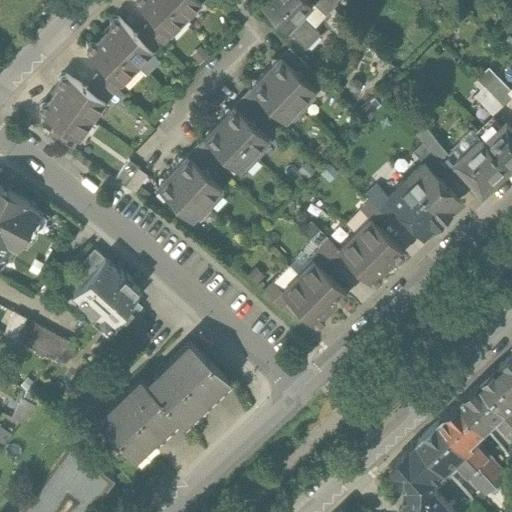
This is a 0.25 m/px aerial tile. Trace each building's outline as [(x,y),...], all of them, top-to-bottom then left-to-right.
[(184,17),(167,0),(135,0),(153,18),(168,33),(169,32),(184,17)] [(199,0),(167,0),(184,17),(199,2),(200,1),(199,0)] [(308,0),(266,0),(262,5),(283,25),(292,16),(295,18),(299,14),(310,2),(308,0)] [(332,6),(325,0),(308,0),(310,2),(324,15),(332,6)] [(321,35),(299,14),(295,18),(286,28),(308,49),(321,35)] [(136,34),(118,17),(112,17),(110,19),(109,25),(111,27),(104,34),(135,65),(150,50),(151,49),(136,34)] [(168,33),(153,18),(144,26),(161,43),(170,34),(169,32),(168,33)] [(161,43),(144,26),(136,34),(151,49),(150,50),(152,52),(161,43)] [(135,65),(104,34),(97,41),(95,40),(89,40),(86,43),(86,49),(104,66),(119,81),(120,81),(135,65)] [(307,64),(287,46),(279,55),(301,75),(300,71),(307,64)] [(279,55),(278,54),(275,57),(270,57),(270,63),(263,70),(303,107),(313,96),(313,88),(313,87),(301,75),(279,55)] [(119,81),(104,66),(94,76),(113,91),(122,83),(120,81),(119,81)] [(511,91),(490,69),(479,80),(484,85),(504,105),(511,97),(511,91)] [(303,107),(263,70),(256,77),(251,78),(251,83),(248,86),(270,107),(283,119),(284,119),(292,119),(303,107)] [(86,88),(65,73),(59,74),(57,78),(58,84),(59,85),(54,93),(90,118),(103,101),(103,100),(86,88)] [(113,91),(94,76),(86,88),(103,100),(103,101),(105,102),(113,91)] [(504,105),(484,85),(474,95),(494,115),(504,105)] [(270,107),(248,86),(240,95),(260,114),(266,107),(270,107)] [(90,118),(54,93),(48,101),(46,100),(41,101),(38,104),(39,110),(57,123),(77,137),(90,118)] [(260,114),(240,95),(232,104),(254,125),(254,120),(260,114)] [(232,104),(231,104),(229,106),(223,107),(223,112),(216,120),(256,157),(267,145),(267,138),(266,137),(267,136),(254,125),(232,104)] [(256,157),(216,120),(209,127),(204,127),(204,133),(201,136),(223,157),(236,169),(237,168),(237,169),(245,169),(256,157)] [(511,125),(507,120),(493,132),(486,124),(478,132),(482,137),(511,167),(511,166),(511,125)] [(77,137),(57,123),(51,133),(70,147),(77,137)] [(443,147),(424,126),(415,134),(421,141),(435,155),(443,147)] [(223,157),(202,136),(193,145),(213,163),(219,157),(223,157)] [(511,167),(482,137),(455,162),(483,192),(511,167)] [(435,155),(421,141),(412,150),(422,161),(423,160),(437,175),(445,167),(435,155)] [(213,163),(193,145),(185,153),(207,174),(207,170),(213,163)] [(185,153),(182,156),(176,156),(177,162),(170,169),(209,206),(220,195),(220,187),(219,187),(220,186),(207,174),(185,153)] [(128,158),(114,178),(124,185),(137,167),(138,165),(128,158)] [(437,175),(423,160),(422,161),(405,178),(442,217),(450,209),(449,207),(459,198),(437,175)] [(137,167),(124,185),(133,191),(146,174),(137,167)] [(209,206),(170,169),(163,176),(157,177),(157,182),(155,185),(169,199),(170,203),(173,206),(177,206),(190,218),(191,218),(198,218),(209,206)] [(442,217),(405,178),(387,194),(386,195),(396,205),(422,232),(431,223),(433,225),(442,217)] [(387,194),(376,183),(364,194),(369,198),(386,215),(396,205),(386,195),(387,194)] [(2,185),(0,184),(0,251),(10,256),(36,208),(26,202),(28,199),(7,188),(6,191),(0,189),(2,185)] [(386,215),(369,198),(360,207),(368,215),(368,214),(377,223),(386,215)] [(0,251),(0,271),(6,274),(8,272),(13,270),(32,281),(63,222),(36,208),(10,256),(0,251)] [(377,223),(368,214),(368,215),(352,231),(386,264),(393,257),(398,257),(402,253),(402,248),(377,223)] [(337,246),(318,228),(309,237),(317,245),(335,262),(343,254),(336,247),(337,246)] [(386,264),(352,231),(337,246),(336,247),(343,254),(370,280),(375,280),(379,276),(379,271),(386,264)] [(93,245),(76,264),(86,273),(103,254),(93,245)] [(335,262),(317,245),(308,254),(310,256),(311,256),(326,271),(335,262)] [(86,273),(71,289),(97,313),(103,307),(112,315),(138,285),(130,278),(132,276),(124,270),(123,272),(103,254),(86,273)] [(326,271),(311,256),(310,256),(295,272),(328,305),(335,298),(340,298),(344,294),(344,289),(326,271)] [(328,305),(295,272),(280,287),(279,288),(287,296),(312,321),(318,321),(321,317),(321,311),(328,305)] [(280,287),(271,279),(262,288),(279,305),(287,296),(279,288),(280,287)] [(69,341),(14,311),(3,331),(53,358),(69,341)] [(138,375),(95,416),(131,454),(173,414),(178,420),(226,374),(188,339),(144,380),(138,375)] [(511,353),(500,364),(511,377),(511,353)] [(511,377),(500,364),(480,382),(511,417),(511,377)] [(511,427),(511,417),(480,382),(459,401),(485,429),(496,419),(508,432),(511,427)] [(26,389),(11,415),(21,420),(40,396),(26,389)] [(485,429),(459,401),(439,420),(497,483),(506,474),(477,442),(474,445),(471,441),(485,429)] [(497,483),(439,420),(418,439),(418,440),(445,470),(452,462),(457,456),(460,464),(486,493),(497,483)] [(445,470),(418,440),(414,444),(414,443),(387,468),(405,487),(404,503),(401,506),(406,511),(454,511),(432,488),(436,477),(445,470)] [(70,448),(21,511),(86,511),(111,479),(70,448)] [(457,468),(452,462),(445,470),(449,475),(457,468)]
